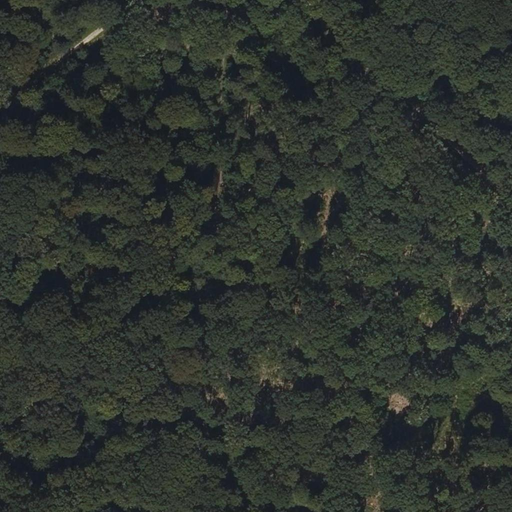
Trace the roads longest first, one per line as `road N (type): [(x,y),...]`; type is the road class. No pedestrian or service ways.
road 1 (track): [(511,230),(285,0)]
road 2 (track): [(0,110),(139,0)]
